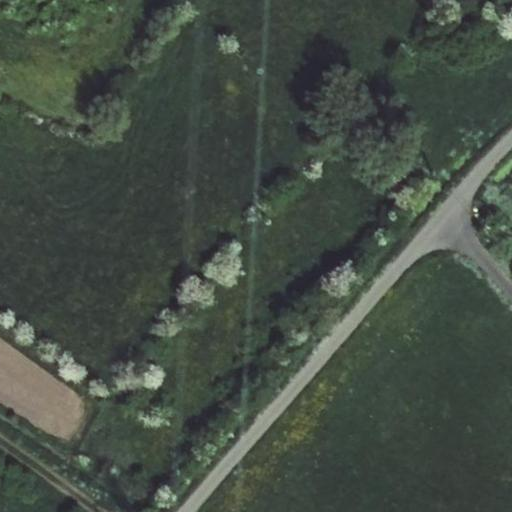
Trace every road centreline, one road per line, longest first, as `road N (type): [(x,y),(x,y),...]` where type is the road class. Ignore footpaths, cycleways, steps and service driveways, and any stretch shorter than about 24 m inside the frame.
road 1 (unclassified): [(179,511),(444,218)]
road 2 (track): [(0,437),(106,511)]
